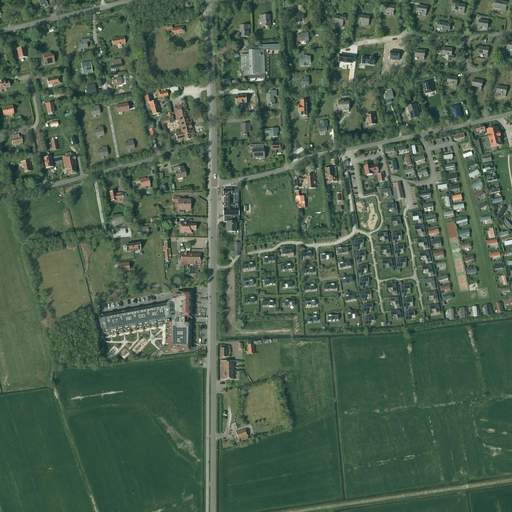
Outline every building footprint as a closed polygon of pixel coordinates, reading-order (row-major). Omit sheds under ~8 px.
[(38,0),(40,7),(44,6),(44,8),(48,8),(47,3),(46,3),(45,0),(38,0)] [(494,2),(493,8),(499,9),(499,8),(503,9),(502,11),(505,12),(507,3),(504,2),(498,1),(497,1),(497,3),(495,2),(494,2)] [(452,2),(452,6),(455,7),(455,10),(460,11),(461,11),(461,14),(463,14),(464,14),(465,5),(462,5),(459,4),(459,3),(452,2)] [(390,15),(393,16),(395,6),(385,5),(384,12),(391,13),(390,15)] [(423,13),(423,16),(426,16),(427,7),(418,6),(417,12),(423,13)] [(304,20),(304,12),(299,12),(299,14),(296,14),(296,23),(300,23),(300,20),(304,20)] [(335,16),(333,23),(334,23),(340,24),(340,26),(342,27),(343,22),(346,22),(347,16),(341,15),(341,17),(335,16)] [(365,26),(368,26),(370,17),(360,15),(359,22),(366,23),(365,26)] [(270,27),(270,16),(259,16),(260,20),(262,19),(262,27),(261,27),(270,27)] [(488,22),(479,20),(477,29),(480,30),(481,27),(487,29),(488,22)] [(438,22),(437,29),(442,29),(442,30),(443,30),(443,32),(445,33),(446,33),(446,30),(449,31),(450,25),(444,23),(444,24),(438,22)] [(172,29),(172,26),(166,27),(166,30),(172,29),(173,35),(182,34),(182,31),(184,31),(183,27),(172,29)] [(250,26),(240,26),(240,37),(249,37),(248,29),(250,29),(250,26)] [(300,34),(300,36),(297,36),(298,42),(309,41),(308,33),(300,34)] [(124,37),(111,40),(112,46),(116,45),(116,46),(125,44),(124,37)] [(78,43),(79,49),(87,48),(86,43),(90,42),(89,39),(83,40),(83,42),(78,43)] [(249,55),(241,55),(241,67),(244,67),(245,74),(242,74),(242,79),(265,79),(265,76),(267,76),(267,73),(265,73),(264,50),(268,50),(269,51),(270,50),(271,51),(280,51),(280,45),(251,46),(251,51),(249,51),(249,55)] [(19,59),(27,58),(24,47),(17,49),(19,59)] [(487,58),(489,49),(479,47),(478,54),(485,55),(484,57),(487,58)] [(452,49),(443,48),(442,55),(448,56),(448,58),(451,58),(451,59),(453,59),(454,56),(453,56),(451,56),(452,49)] [(425,51),(416,50),(415,57),(421,58),(421,60),(424,61),(425,51)] [(391,51),(390,61),(399,62),(400,53),(391,51)] [(48,65),(54,63),(53,58),(51,58),(50,53),(43,55),(44,60),(46,60),(48,65)] [(340,55),(339,61),(343,62),(343,63),(347,63),(353,63),(353,57),(340,55)] [(310,56),(307,57),(307,56),(302,56),(302,58),(299,58),(299,64),(300,64),(300,66),(304,66),(304,64),(311,63),(310,56)] [(362,57),(362,64),(374,66),(375,58),(362,57)] [(110,63),(111,69),(121,67),(120,60),(112,61),(112,63),(110,63)] [(92,72),(90,62),(87,63),(86,64),(86,63),(81,64),(82,68),(83,68),(84,72),(83,72),(83,74),(92,72)] [(456,87),(457,78),(448,76),(447,83),(454,84),(453,86),(456,87)] [(52,86),(60,84),(59,77),(47,79),(48,86),(52,85),(52,86)] [(114,87),(122,85),(120,78),(115,79),(115,80),(113,81),(114,87)] [(301,80),(301,86),(309,85),(308,78),(303,78),(303,80),(301,80)] [(483,82),(473,80),(472,86),(479,88),(478,92),(481,92),(483,82)] [(0,81),(0,90),(6,89),(6,88),(10,87),(9,82),(5,83),(4,81),(0,81)] [(423,84),(425,94),(433,92),(434,92),(432,82),(423,84)] [(88,97),(96,95),(94,85),(86,86),(88,97)] [(505,97),(507,88),(498,86),(496,93),(503,94),(503,96),(505,97)] [(386,97),(385,97),(386,100),(387,104),(391,103),(391,99),(394,99),(392,92),(391,89),(389,90),(390,92),(386,93),(386,97)] [(167,91),(159,93),(158,90),(156,91),(157,99),(160,98),(160,99),(168,97),(167,91)] [(270,92),(271,95),(267,95),(267,104),(274,104),(274,100),(273,100),(273,97),(277,97),(276,92),(270,92)] [(65,93),(56,95),(57,102),(67,100),(65,93)] [(238,97),(236,97),(236,104),(247,103),(246,95),(238,95),(238,97)] [(157,101),(152,102),(150,96),(144,97),(145,104),(149,103),(151,111),(151,110),(152,115),(159,114),(158,110),(159,110),(157,101)] [(338,102),(339,111),(349,110),(348,102),(338,102)] [(53,103),(46,104),(47,113),(54,112),(53,103)] [(128,104),(116,106),(117,113),(129,111),(128,104)] [(185,138),(185,141),(194,139),(193,133),(194,133),(190,118),(189,118),(186,105),(174,108),(177,121),(178,121),(181,133),(179,133),(179,132),(175,133),(177,142),(182,141),(182,139),(185,138)] [(408,107),(411,120),(419,118),(415,105),(408,107)] [(2,108),(3,116),(14,114),(12,106),(2,108)] [(94,109),(90,109),(91,116),(100,114),(98,106),(94,107),(94,109)] [(451,108),(454,120),(461,119),(459,106),(451,108)] [(374,113),(367,114),(368,122),(369,122),(369,126),(376,125),(374,113)] [(320,132),(327,131),(326,126),(327,126),(327,121),(322,122),(322,123),(318,124),(320,132)] [(247,135),(247,132),(249,132),(251,132),(250,124),(241,124),(241,129),(242,129),(242,135),(247,135)] [(98,130),(94,131),(95,137),(104,135),(102,127),(97,128),(98,130)] [(501,139),(498,127),(492,129),(492,127),(489,128),(489,129),(486,130),(489,140),(485,141),(486,146),(491,144),(492,148),(502,145),(500,139),(501,139)] [(157,138),(155,129),(149,130),(151,140),(157,138)] [(265,130),(265,134),(269,134),(269,138),(277,137),(277,133),(278,133),(278,129),(265,130)] [(10,139),(12,146),(22,144),(20,137),(18,138),(17,135),(11,136),(12,139),(10,139)] [(125,144),(126,151),(134,149),(133,141),(128,141),(128,143),(125,144)] [(263,145),(250,145),(250,149),(253,148),(253,159),(264,159),(264,150),(263,150),(263,145)] [(98,151),(99,157),(108,156),(106,147),(101,148),(102,150),(98,151)] [(68,175),(77,174),(75,167),(77,166),(74,153),(71,154),(70,153),(65,154),(66,155),(61,156),(64,169),(66,169),(68,175)] [(44,158),(46,168),(53,166),(51,156),(44,158)] [(20,163),(22,168),(23,168),(24,173),(31,171),(29,161),(20,163)] [(371,165),(364,167),(366,176),(373,174),(373,173),(379,172),(377,165),(372,167),(371,165)] [(177,179),(186,177),(184,170),(183,166),(175,168),(176,172),(175,172),(177,179)] [(335,168),(334,166),(324,168),(326,179),(330,179),(331,182),(338,181),(336,168),(335,168)] [(316,188),(314,174),(306,175),(306,183),(308,183),(309,189),(316,188)] [(146,180),(145,178),(137,181),(137,183),(140,182),(141,187),(144,186),(145,187),(150,185),(148,179),(146,180)] [(482,184),(480,180),(471,185),(473,189),(482,184)] [(394,189),(392,189),(395,201),(403,199),(400,183),(393,184),(394,189)] [(224,217),(239,217),(238,189),(231,190),(231,189),(223,190),(224,217)] [(387,189),(380,190),(381,194),(387,193),(388,197),(392,196),(390,189),(387,189)] [(114,192),(110,193),(111,202),(116,201),(116,200),(123,199),(122,194),(120,195),(120,193),(115,194),(114,192)] [(190,210),(190,200),(179,200),(180,198),(173,198),(173,203),(178,203),(178,213),(183,213),(183,210),(190,210)] [(485,202),(485,201),(477,206),(479,210),(487,205),(485,202)] [(392,205),(386,206),(387,210),(393,209),(394,212),(398,212),(396,204),(393,205),(392,205)] [(506,208),(503,206),(498,214),(501,216),(506,208)] [(418,213),(411,214),(412,217),(418,216),(419,220),(423,220),(421,212),(418,213)] [(511,228),(511,226),(506,219),(506,220),(503,222),(509,230),(511,228)] [(239,220),(231,220),(231,222),(227,222),(227,232),(236,232),(236,222),(239,222),(239,220)] [(179,223),(179,233),(184,233),(186,233),(191,233),(191,230),(195,230),(195,224),(191,224),(191,223),(179,223)] [(420,226),(414,227),(414,231),(421,230),(422,234),(425,233),(424,226),(420,226)] [(395,234),(391,234),(393,242),(396,241),(396,237),(402,236),(401,232),(395,233),(395,234)] [(383,233),(377,234),(378,238),(384,237),(385,241),(388,240),(387,233),(383,234),(383,233)] [(423,239),(416,241),(417,244),(423,243),(424,247),(428,246),(426,239),(423,240),(423,239)] [(357,241),(353,241),(354,249),(358,248),(358,244),(364,243),(364,240),(357,241)] [(386,247),(379,248),(380,252),(386,250),(387,254),(391,254),(389,246),(386,247)] [(397,247),(393,248),(395,255),(398,254),(398,251),(404,249),(404,246),(397,247)] [(359,254),(355,254),(356,262),(360,261),(359,257),(366,256),(365,252),(359,253),(359,254)] [(425,253),(419,254),(419,258),(426,256),(426,260),(430,260),(429,252),(425,253)] [(194,262),(201,262),(201,254),(180,253),(180,264),(194,265),(194,262)] [(399,260),(396,261),(397,269),(401,268),(400,264),(406,263),(406,259),(399,260)] [(388,260),(381,261),(382,265),(389,264),(389,268),(393,267),(392,260),(388,261),(388,260)] [(119,264),(117,265),(118,269),(120,269),(121,273),(130,271),(128,263),(119,264)] [(361,267),(357,267),(358,275),(362,274),(361,270),(368,269),(367,265),(361,266),(361,267)] [(428,266),(421,267),(422,271),(428,270),(429,273),(433,273),(431,265),(428,266)] [(362,279),(359,280),(360,287),(364,287),(363,283),(370,282),(369,278),(362,279)] [(430,279),(424,281),(424,284),(431,283),(431,287),(435,286),(434,279),(430,280),(430,279)] [(392,285),(385,286),(386,289),(393,288),(393,292),(397,292),(396,284),(392,285)] [(404,287),(400,287),(401,295),(405,294),(404,290),(411,289),(410,285),(404,286),(404,287)] [(364,292),(361,293),(362,300),(366,300),(365,296),(372,295),(371,291),(364,292)] [(433,292),(426,294),(427,297),(433,296),(434,300),(438,299),(436,292),(433,293),(433,292)] [(102,318),(100,318),(102,332),(104,331),(104,332),(111,331),(111,332),(115,332),(115,331),(117,330),(117,331),(121,330),(121,329),(124,329),(124,330),(128,329),(128,328),(130,328),(131,329),(135,328),(134,327),(137,326),(137,327),(141,327),(141,326),(144,325),(144,326),(148,325),(148,324),(150,324),(150,325),(155,324),(154,323),(157,323),(157,324),(161,323),(161,322),(166,321),(166,320),(169,319),(171,319),(171,323),(169,323),(169,342),(170,342),(170,348),(179,348),(179,350),(189,350),(189,340),(189,324),(187,324),(187,322),(190,322),(190,319),(188,319),(188,317),(190,317),(190,308),(191,308),(191,303),(190,303),(190,294),(179,294),(179,295),(175,295),(175,300),(173,300),(171,300),(169,301),(167,303),(166,305),(165,305),(164,304),(161,305),(161,306),(151,307),(151,306),(147,307),(147,308),(138,310),(138,309),(134,310),(134,311),(125,312),(125,311),(121,312),(121,313),(112,315),(111,314),(108,315),(108,316),(102,317),(103,318),(102,318)] [(394,298),(388,299),(388,303),(395,302),(396,306),(399,305),(398,298),(394,298)] [(406,300),(402,301),(404,308),(407,308),(407,304),(413,303),(413,299),(406,300)] [(367,305),(363,306),(364,313),(368,312),(367,309),(374,308),(373,304),(367,305)] [(435,306),(429,307),(429,311),(436,309),(436,313),(440,313),(439,305),(435,306)] [(396,311),(390,313),(390,316),(397,315),(398,319),(401,318),(400,311),(396,312),(396,311)] [(408,313),(404,314),(406,321),(409,321),(409,317),(415,316),(415,312),(408,313)] [(368,318),(364,318),(365,326),(369,325),(368,322),(375,321),(374,317),(368,318)] [(124,358),(129,354),(125,349),(120,354),(124,358)] [(220,361),(220,380),(234,380),(233,361),(220,361)] [(245,429),(236,432),(238,439),(241,438),(242,439),(248,437),(245,429)]
